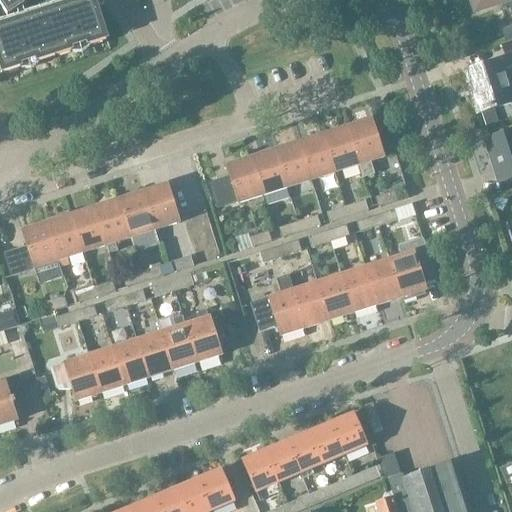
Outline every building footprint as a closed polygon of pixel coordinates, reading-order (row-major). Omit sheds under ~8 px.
[(0,0),(0,4),(8,17),(34,0),(0,0)] [(93,0),(87,0),(67,7),(79,46),(88,43),(89,46),(106,41),(93,0)] [(511,0),(470,0),(475,14),(508,3),(511,15),(511,14),(511,0)] [(79,46),(67,7),(41,15),(55,57),(72,52),(71,49),(79,46)] [(55,57),(41,15),(16,23),(28,62),(37,59),(38,63),(55,57)] [(28,62),(16,23),(0,28),(0,63),(3,74),(21,68),(20,65),(28,62)] [(511,44),(505,47),(508,59),(468,72),(476,96),(474,97),(480,115),(481,114),(485,125),(497,122),(494,110),(511,103),(511,97),(502,68),(511,64),(511,44)] [(347,128),(359,167),(362,178),(374,174),(370,164),(384,159),(371,120),(347,128)] [(335,175),(359,167),(347,128),(322,136),(335,175)] [(511,132),(488,141),(502,183),(511,179),(511,132)] [(311,183),(335,175),(322,136),(298,143),(311,183)] [(286,190),(311,183),(298,143),(274,151),(286,190)] [(262,198),(286,190),(274,151),(250,159),(262,198)] [(238,205),(262,198),(250,159),(226,166),(229,177),(208,184),(216,209),(237,202),(238,205)] [(143,192),(156,232),(180,224),(167,185),(143,192)] [(131,239),(156,232),(143,192),(119,200),(131,239)] [(378,208),(397,202),(394,192),(375,198),(378,208)] [(115,244),(131,239),(119,200),(95,208),(107,247),(109,254),(117,251),(115,244)] [(364,201),(345,207),(348,217),(367,211),(364,201)] [(411,205),(376,216),(379,226),(414,216),(411,205)] [(348,217),(345,207),(326,213),(329,223),(348,217)] [(83,255),(107,247),(95,208),(71,216),(83,255)] [(67,260),(83,255),(71,216),(69,216),(68,213),(57,216),(58,220),(46,223),(59,262),(60,268),(68,265),(67,260)] [(379,226),(376,216),(356,222),(359,233),(379,226)] [(316,217),(297,223),(300,233),(319,227),(316,217)] [(12,277),(59,262),(46,223),(22,231),(27,247),(4,254),(12,277)] [(281,239),(300,233),(297,223),(278,228),(281,239)] [(346,226),(327,232),(330,242),(349,236),(346,226)] [(268,232),(249,238),(252,248),(271,242),(268,232)] [(311,248),(330,242),(327,232),(307,238),(311,248)] [(298,241),(279,247),(282,257),(301,251),(298,241)] [(403,257),(390,261),(402,300),(427,292),(424,284),(436,280),(423,241),(400,248),(403,257)] [(263,263),(282,257),(279,247),(260,253),(263,263)] [(190,257),(170,263),(173,273),(193,267),(190,257)] [(378,308),(402,300),(390,261),(366,269),(378,308)] [(141,272),(144,283),(163,277),(160,266),(141,272)] [(366,269),(341,276),(354,315),(378,308),(366,269)] [(125,289),(144,283),(141,272),(122,278),(125,289)] [(170,282),(174,292),(193,286),(190,276),(170,282)] [(329,323),(354,315),(341,276),(317,284),(329,323)] [(305,331),(293,292),(288,277),(277,281),(281,296),(268,300),(251,304),(260,331),(277,326),(281,338),(305,331)] [(93,288),(96,298),(115,292),(112,282),(93,288)] [(155,298),(174,292),(170,282),(151,288),(155,298)] [(305,331),(329,323),(317,284),(293,292),(305,331)] [(77,304),(96,298),(93,288),(74,294),(77,304)] [(122,297),(126,307),(145,301),(141,291),(122,297)] [(64,297),(44,303),(48,313),(67,307),(64,297)] [(107,313),(126,307),(122,297),(103,303),(107,313)] [(74,312),(77,323),(97,317),(93,307),(74,312)] [(185,326),(198,365),(222,357),(209,318),(208,319),(206,311),(198,313),(200,321),(185,326)] [(58,329),(77,323),(74,312),(55,318),(58,329)] [(174,372),(198,365),(185,326),(182,317),(173,320),(176,329),(161,333),(174,372)] [(18,329),(7,332),(15,359),(26,354),(18,329)] [(149,380),(174,372),(161,333),(137,341),(149,380)] [(125,388),(149,380),(137,341),(113,349),(125,388)] [(101,396),(125,388),(113,349),(88,356),(101,396)] [(88,356),(49,369),(55,388),(58,391),(73,391),(77,403),(101,396),(88,356)] [(0,385),(0,427),(18,422),(12,404),(27,399),(20,375),(3,380),(4,384),(0,385)] [(511,383),(511,382),(495,387),(500,405),(511,400),(511,383)] [(332,425),(344,455),(366,445),(354,415),(332,425)] [(310,434),(322,464),(344,455),(332,425),(310,434)] [(288,444),(303,480),(314,475),(311,469),(322,464),(310,434),(288,444)] [(291,485),(303,480),(288,444),(266,453),(278,483),(288,479),(291,485)] [(256,492),(278,483),(266,453),(244,462),(256,492)] [(393,455),(381,459),(398,511),(470,511),(455,463),(404,479),(402,475),(400,475),(393,455)] [(354,477),(358,487),(380,478),(375,468),(354,477)] [(199,481),(212,511),(234,501),(221,472),(199,481)] [(336,497),(358,487),(354,477),(332,486),(336,497)] [(185,511),(208,511),(212,511),(199,481),(177,491),(185,511)] [(314,506),(336,497),(332,486),(310,495),(314,506)] [(155,500),(159,511),(185,511),(177,491),(155,500)] [(290,511),(300,511),(314,506),(310,495),(288,504),(290,511)] [(397,511),(393,497),(375,503),(377,511),(397,511)] [(159,511),(155,500),(132,509),(133,511),(159,511)]
